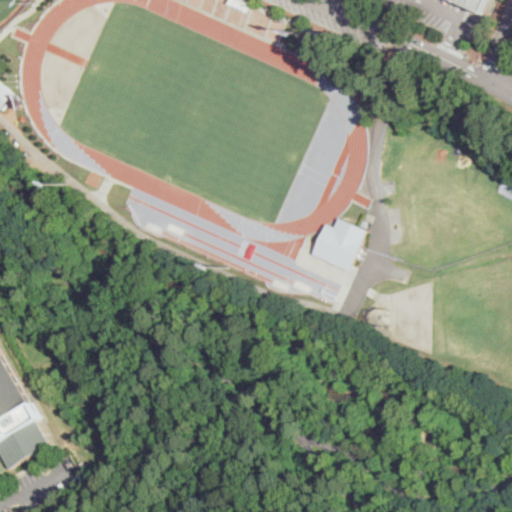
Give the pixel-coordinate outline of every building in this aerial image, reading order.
[(251,11),(231,3),(232,0),(247,0),(255,3),(251,11)] [(501,0),(495,16),(460,0),(501,0)] [(4,108),(0,104),(0,79),(16,93),(4,108)] [(370,230),(366,239),(367,239),(353,270),(316,253),(330,223),(338,226),(343,217),(370,230)] [(0,459),(6,471),(48,449),(57,443),(0,338),(0,459)]
